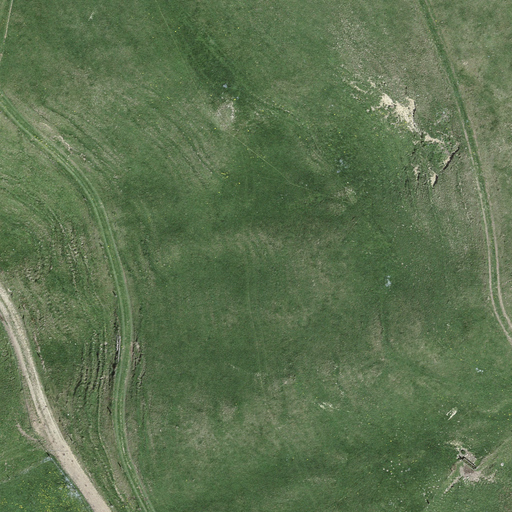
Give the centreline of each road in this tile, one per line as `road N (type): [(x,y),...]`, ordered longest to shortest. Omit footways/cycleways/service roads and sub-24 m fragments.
road 1 (track): [(148,511),(124,453),(128,297),(105,216),(81,177),(0,100)]
road 2 (track): [(511,328),(497,301),(470,142),(420,0)]
road 3 (track): [(102,511),(49,422),(0,295)]
